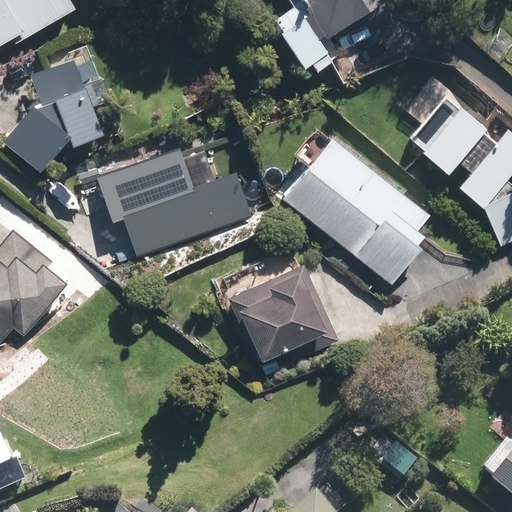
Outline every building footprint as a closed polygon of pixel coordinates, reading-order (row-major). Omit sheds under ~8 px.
[(0,0),(0,46),(69,7),(64,0),(0,0)] [(285,0),(292,10),(269,25),(295,64),(302,60),(309,70),(323,61),(311,41),(375,0),(374,0),(285,0)] [(36,96),(2,140),(33,165),(48,146),(91,130),(64,64),(30,77),(38,97),(36,96)] [(204,74),(179,86),(189,110),(215,98),(204,74)] [(476,205),(498,243),(511,236),(511,189),(496,177),(509,164),(511,159),(511,141),(500,133),(494,141),(442,100),(410,139),(440,164),(448,154),(471,172),(456,186),(476,205)] [(422,215),(329,140),(282,197),(383,278),(417,235),(410,229),(422,215)] [(175,156),(103,181),(115,215),(125,211),(139,252),(243,216),(231,179),(189,194),(175,156)] [(66,275),(11,234),(0,248),(0,335),(1,336),(13,321),(25,329),(66,275)] [(104,281),(86,264),(70,281),(89,298),(104,281)] [(294,268),(227,300),(258,364),(274,356),(278,365),(329,341),(294,268)] [(511,440),(487,472),(511,492),(511,440)] [(82,447),(67,454),(75,471),(90,463),(82,447)] [(326,511),(308,491),(282,511),(326,511)]
